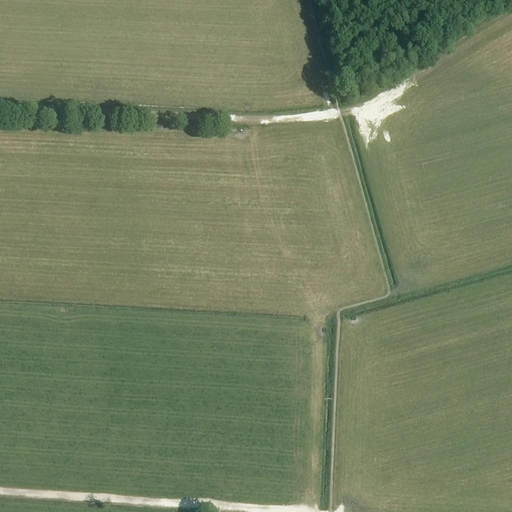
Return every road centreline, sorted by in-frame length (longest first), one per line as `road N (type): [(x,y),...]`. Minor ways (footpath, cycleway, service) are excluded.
road 1 (track): [(308,0),(391,294),(339,309),(330,511)]
road 2 (track): [(381,94),(339,113),(273,120),(0,108)]
road 3 (track): [(294,511),(0,492)]
road 4 (track): [(310,511),(319,305)]
